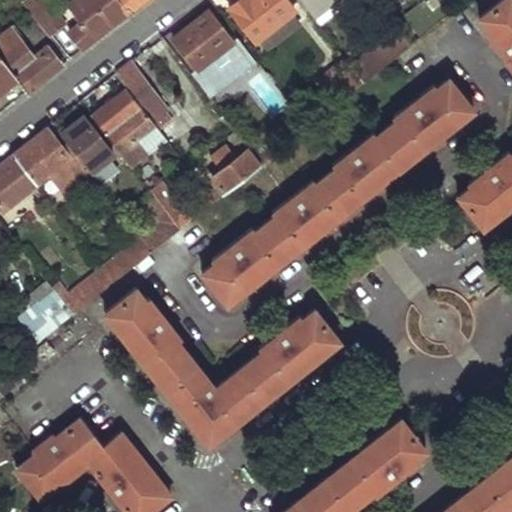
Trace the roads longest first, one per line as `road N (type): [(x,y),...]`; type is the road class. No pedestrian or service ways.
road 1 (residential): [(511,241),(468,271),(435,267),(406,279),(387,327),(368,349),(228,468),(205,503)]
road 2 (residential): [(205,503),(252,493),(423,372),(469,362),(487,346),(493,315),(511,299)]
road 3 (residential): [(205,503),(101,376),(77,367),(25,401)]
road 4 (residential): [(175,0),(0,135)]
